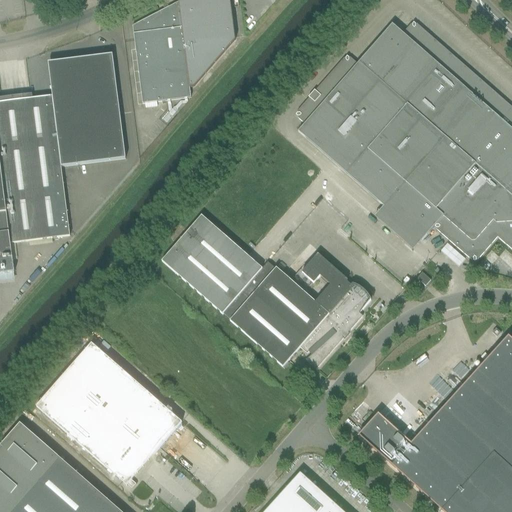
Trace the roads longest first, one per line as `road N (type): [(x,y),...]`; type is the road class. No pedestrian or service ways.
road 1 (unclassified): [(304,430),(396,329),(422,313),(511,307)]
road 2 (unclassified): [(0,42),(118,0)]
road 3 (unclassified): [(398,511),(304,430)]
